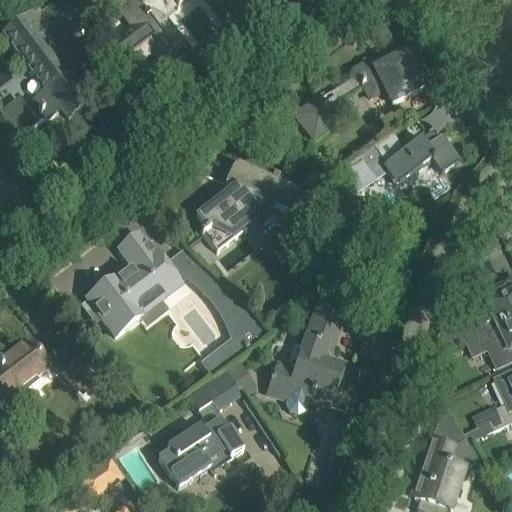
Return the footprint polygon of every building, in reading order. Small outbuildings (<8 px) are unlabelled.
[(68,122),(87,108),(64,78),(76,69),(60,49),(86,28),(63,0),(60,0),(41,15),(37,11),(0,39),(12,54),(15,53),(46,94),(34,104),(36,107),(48,123),(61,113),(68,122)] [(134,30),(104,53),(122,76),(151,53),(158,63),(181,46),(159,18),(183,0),(123,0),(122,1),(115,6),(125,18),(134,30)] [(355,73),(363,88),(360,90),(368,106),(383,97),(390,111),(406,102),(406,101),(423,91),(404,56),(385,66),(381,59),(355,73)] [(295,119),(312,141),(334,123),(317,102),(295,119)] [(333,180),(342,200),(345,204),(352,199),(375,183),(375,182),(388,173),(397,186),(396,186),(397,187),(430,165),(431,166),(432,165),(440,176),(440,177),(458,165),(457,164),(440,140),(440,139),(438,140),(432,133),(416,144),(385,166),(374,150),(333,180)] [(228,195),(222,200),(195,221),(205,233),(200,237),(201,240),(203,239),(216,256),(275,210),(301,223),(311,201),(234,165),(224,187),(231,190),(228,195)] [(115,341),(138,323),(141,321),(140,320),(180,290),(179,288),(186,283),(202,298),(210,307),(217,317),(222,324),(226,334),(230,343),(200,366),(212,382),(267,339),(181,255),(164,268),(153,254),(150,256),(137,239),(118,254),(131,271),(123,277),(124,282),(117,287),(114,284),(113,284),(113,283),(86,303),(87,304),(80,309),(94,328),(101,323),(115,341)] [(506,285),(471,302),(481,324),(471,329),(473,333),(474,332),(474,333),(482,350),(489,347),(493,345),(489,337),(511,325),(511,297),(506,285)] [(276,364),(265,398),(285,405),(284,407),(288,416),(297,418),(305,414),(309,405),(328,411),(343,370),(328,365),(342,325),(353,317),(336,294),(320,305),(314,310),(300,351),(293,348),(286,368),(276,364)] [(444,326),(438,343),(444,356),(464,348),(468,346),(464,338),(464,337),(456,320),(444,326)] [(492,354),(486,357),(495,375),(511,367),(511,357),(511,355),(511,354),(511,325),(489,337),(493,345),(489,347),(492,354)] [(468,346),(464,348),(471,364),(486,357),(492,354),(489,347),(482,350),(474,333),(474,332),(473,333),(464,337),(464,338),(468,346)] [(43,355),(38,359),(28,346),(0,366),(0,405),(1,407),(2,405),(9,408),(18,401),(16,395),(48,371),(50,369),(60,377),(82,399),(105,377),(83,357),(68,371),(43,355)] [(238,366),(225,375),(239,396),(252,387),(238,366)] [(511,373),(495,381),(507,408),(511,417),(511,416),(511,373)] [(195,412),(208,431),(202,436),(199,431),(166,453),(169,457),(158,464),(167,476),(178,493),(209,472),(214,479),(215,478),(209,470),(219,463),(222,468),(243,454),(232,437),(221,422),(216,416),(240,400),(242,403),(243,402),(239,396),(225,375),(224,374),(212,382),(200,390),(200,391),(181,403),(189,415),(195,412)] [(486,418),(470,425),(474,434),(478,442),(494,435),(505,430),(511,426),(511,416),(511,417),(507,408),(497,413),(486,418)] [(421,485),(415,502),(421,504),(418,511),(452,511),(465,474),(480,465),(444,410),(424,470),(426,470),(422,482),(420,482),(419,484),(421,485)] [(109,461),(76,483),(90,503),(108,491),(123,481),(109,461)]
